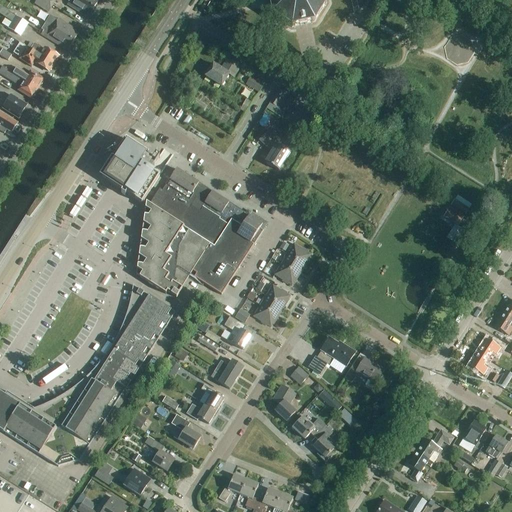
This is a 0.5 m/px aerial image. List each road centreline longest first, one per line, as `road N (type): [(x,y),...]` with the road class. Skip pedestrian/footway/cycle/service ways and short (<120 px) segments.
road 1 (residential): [(323,305),(344,246),(120,97)]
road 2 (residential): [(248,404),(316,468),(314,479),(301,488),(217,454)]
road 3 (unclassified): [(0,177),(112,0)]
road 4 (unclassified): [(343,511),(432,372)]
road 5 (unclassified): [(432,372),(511,243)]
road 6 (primary): [(39,223),(120,97)]
road 7 (residential): [(432,372),(323,305)]
road 8 (residential): [(248,404),(323,305)]
